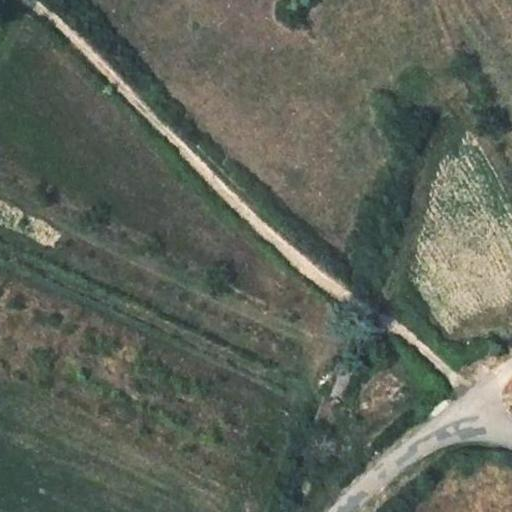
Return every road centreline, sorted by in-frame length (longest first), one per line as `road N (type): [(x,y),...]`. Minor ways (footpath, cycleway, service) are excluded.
road 1 (track): [(19,0),(309,271),(392,324),(473,405)]
road 2 (unclassified): [(473,405),(343,511)]
